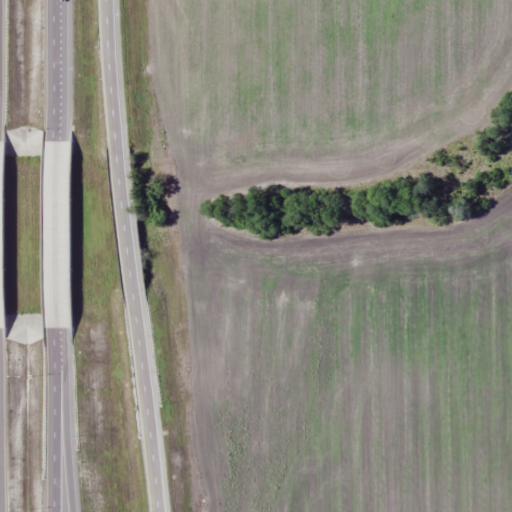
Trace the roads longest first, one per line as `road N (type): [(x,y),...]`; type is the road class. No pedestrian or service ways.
road 1 (tertiary): [(157,511),(134,290)]
road 2 (motorway): [(54,331),(54,140)]
road 3 (motorway): [(52,511),(54,331)]
road 4 (tertiary): [(118,153),(106,0)]
road 5 (motorway): [(54,140),(53,0)]
road 6 (tertiary): [(134,290),(118,153)]
road 7 (motorway): [(72,511),(53,385)]
